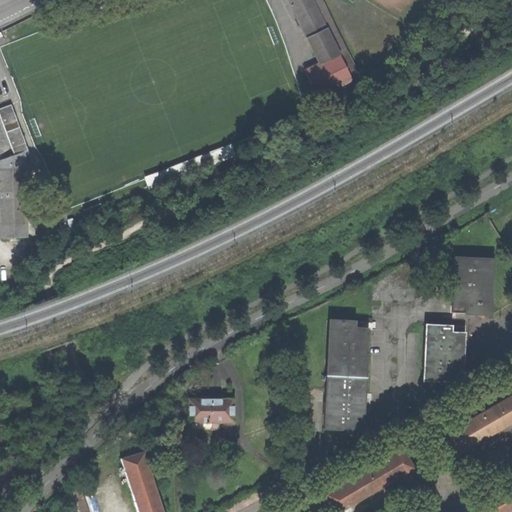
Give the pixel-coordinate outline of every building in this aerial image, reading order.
[(344,85),(355,79),(317,0),(284,0),(314,63),(300,71),(312,97),(342,82),(344,85)] [(0,106),(0,117),(12,153),(22,150),(26,149),(10,103),(0,106)] [(141,177),(146,188),(231,155),(226,143),(141,177)] [(0,236),(25,235),(24,197),(22,150),(12,153),(0,157),(0,236)] [(75,207),(81,219),(92,214),(87,202),(75,207)] [(66,224),(73,221),(70,214),(63,216),(66,224)] [(445,315),(483,316),(486,261),(447,260),(445,315)] [(360,324),(321,323),(318,431),(357,433),(360,324)] [(417,382),(456,383),(457,327),(418,327),(417,382)] [(446,460),(511,421),(511,395),(435,440),(446,460)] [(210,401),(185,401),(185,424),(228,425),(228,401),(210,401)] [(399,451),(319,496),(328,511),(337,511),(411,471),(399,451)] [(116,461),(132,511),(158,511),(140,453),(116,461)] [(507,511),(511,509),(511,485),(475,507),(477,511),(507,511)] [(60,500),(63,511),(82,511),(74,487),(60,500)]
